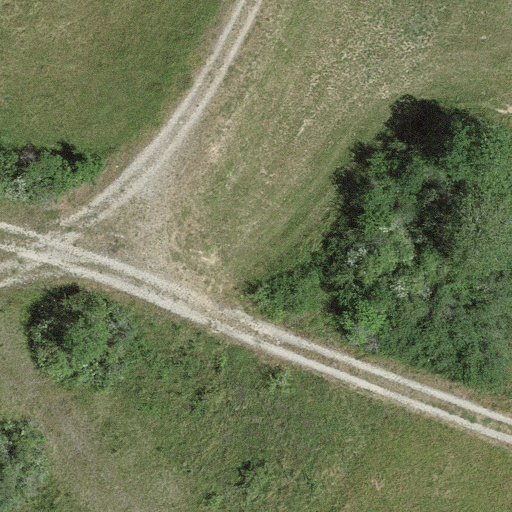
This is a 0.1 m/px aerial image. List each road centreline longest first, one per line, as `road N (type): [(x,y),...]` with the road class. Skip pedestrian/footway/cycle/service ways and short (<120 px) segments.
road 1 (track): [(0,272),(43,248),(511,424)]
road 2 (track): [(43,248),(135,174),(193,104),(258,0)]
